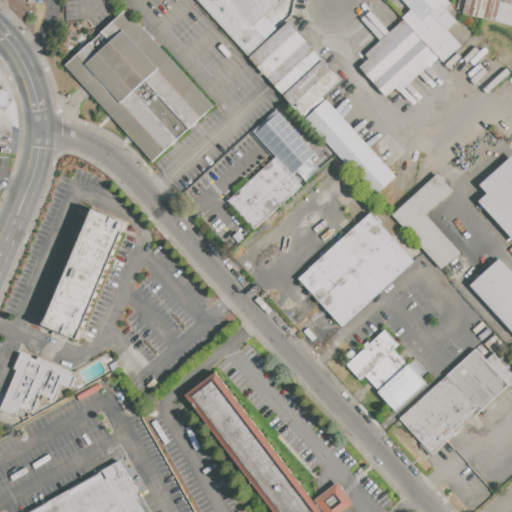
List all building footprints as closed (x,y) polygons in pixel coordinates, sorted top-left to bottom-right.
[(249,55),(199,0),(229,0),(266,40),(249,55)] [(230,0),(281,0),(282,1),(254,26),(230,0)] [(412,10),(403,0),(447,0),(442,4),(422,22),(412,10)] [(511,25),(463,14),(466,0),(493,0),(511,4),(511,25)] [(404,21),(402,18),(412,10),(422,22),(442,4),(457,21),(447,29),(462,46),(444,63),(434,54),(422,40),(404,21)] [(65,66),(128,9),(213,106),(150,162),(65,66)] [(360,67),(370,59),(366,55),(404,21),(422,40),(374,83),(360,67)] [(251,56),(289,22),(307,41),(268,76),(251,56)] [(374,83),(422,40),(434,54),(425,62),(429,67),(400,92),(396,87),(386,96),(374,83)] [(307,41),(324,60),(285,94),(268,76),(307,41)] [(324,60),(341,80),(303,114),(285,94),(324,60)] [(0,104),(7,105),(8,90),(0,89),(0,104)] [(306,118),(327,99),(396,177),(375,196),(306,118)] [(276,156),(303,185),(254,230),(227,200),(276,156)] [(511,237),(479,201),(487,193),(481,186),(511,156),(511,237)] [(392,215),(439,173),(453,190),(426,214),(460,252),(441,270),(392,215)] [(93,209),(127,222),(76,339),(43,325),(93,209)] [(370,213),(414,261),(342,327),(298,279),(370,213)] [(499,258),(511,272),(511,330),(470,284),(499,258)] [(394,350),(367,376),(361,381),(347,365),(385,330),(399,346),(394,350)] [(476,348),(487,360),(498,349),(511,364),(511,382),(432,455),(399,418),(476,348)] [(408,365),(380,390),(367,376),(394,350),(408,365)] [(1,409),(18,417),(22,407),(32,412),(40,394),(55,400),(62,385),(72,389),(78,374),(38,357),(37,360),(20,353),(13,368),(18,370),(1,409)] [(396,411),(378,392),(380,390),(408,365),(409,364),(410,365),(416,360),(427,372),(421,377),(427,383),(396,411)] [(321,511),(216,372),(186,395),(274,511),(321,511)] [(149,511),(121,461),(28,511),(149,511)]
